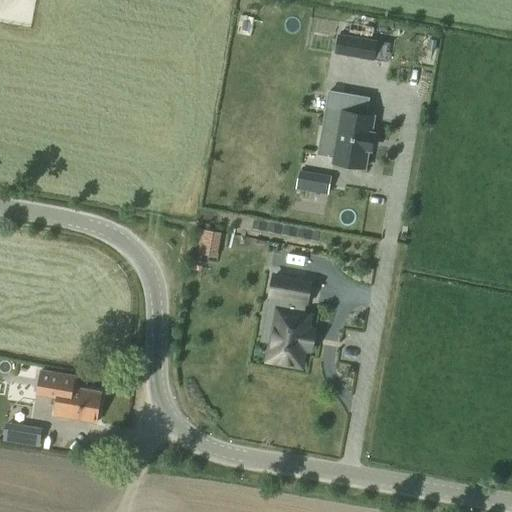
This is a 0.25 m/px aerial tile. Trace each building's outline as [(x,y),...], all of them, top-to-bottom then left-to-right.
[(376,42),(338,35),(335,54),(373,61),(376,42)] [(368,99),(329,92),(318,155),(334,158),(333,163),(364,169),(367,151),(370,151),(373,135),(370,134),(373,118),(365,116),(368,99)] [(340,337),(362,340),(373,271),(351,268),(340,337)] [(274,277),(270,297),(281,299),(279,310),(277,310),(273,330),(271,330),(268,344),(270,345),(267,362),(301,368),(304,350),(310,351),(314,332),(308,330),(310,316),(301,314),(303,303),(306,304),(310,283),(274,277)] [(57,396),(54,415),(96,422),(101,393),(73,388),(75,376),(41,370),(37,392),(57,396)] [(22,402),(27,384),(5,379),(0,396),(22,402)] [(38,446),(40,429),(29,427),(27,444),(38,446)]
